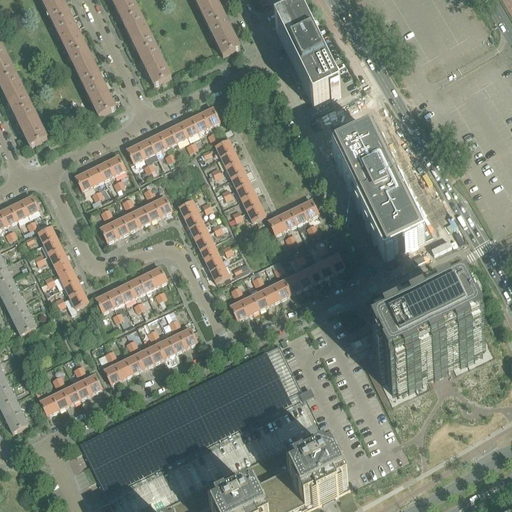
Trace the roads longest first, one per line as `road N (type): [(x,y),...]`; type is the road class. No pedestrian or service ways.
road 1 (residential): [(229,353),(375,281),(267,64)]
road 2 (secondary): [(337,0),(492,267)]
road 3 (residential): [(229,353),(181,253),(167,247),(90,264),(44,173)]
road 4 (residential): [(50,441),(229,353)]
road 5 (residential): [(148,122),(90,0)]
road 6 (residential): [(148,122),(267,64)]
